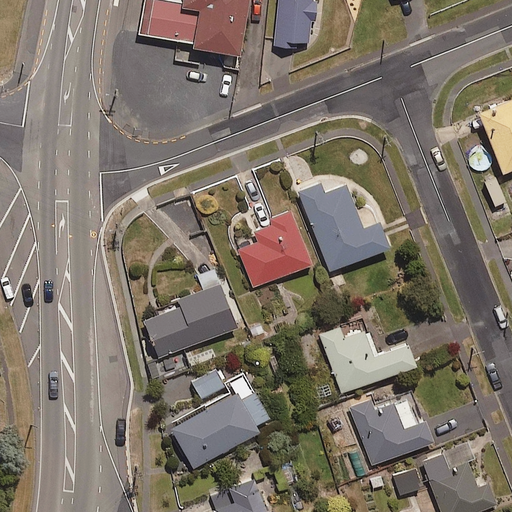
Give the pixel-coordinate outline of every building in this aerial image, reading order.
[(235,51),(244,0),(141,0),(136,31),(190,41),(190,43),(235,51)] [(275,0),(272,39),(310,43),(314,0),(275,0)] [(511,97),(477,111),(500,170),(511,165),(511,97)] [(342,182),(321,190),(316,178),(294,187),(327,269),(386,245),(376,219),(360,225),(342,182)] [(252,285),(309,261),(286,206),(265,215),(268,221),(250,228),(254,239),(236,247),(252,285)] [(157,356),(235,324),(212,268),(195,275),(200,286),(174,296),(177,304),(142,318),(157,356)] [(405,341),(375,353),(361,316),(317,333),(339,391),(413,363),(405,341)] [(200,395),(222,384),(213,367),(191,378),(200,395)] [(252,422),(266,415),(247,382),(168,427),(190,466),(256,429),(252,422)] [(406,403),(415,400),(409,382),(347,405),(369,463),(431,440),(423,417),(413,421),(406,403)] [(465,459),(472,456),(466,440),(419,459),(440,511),(470,511),(495,502),(486,480),(476,485),(465,459)] [(397,494),(420,486),(414,467),(391,474),(397,494)] [(265,511),(251,476),(206,493),(213,511),(265,511)]
